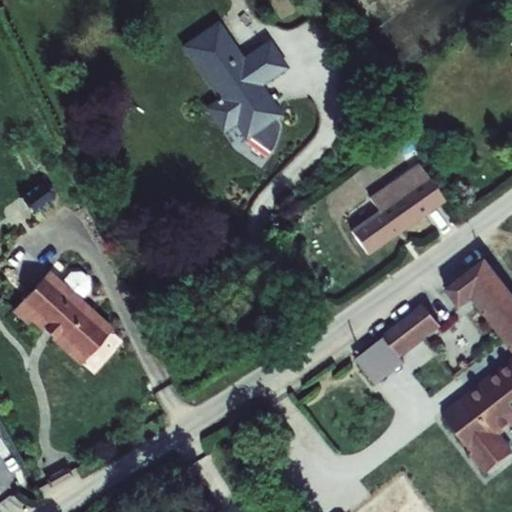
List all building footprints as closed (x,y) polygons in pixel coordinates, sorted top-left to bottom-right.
[(218,23),(181,49),(218,101),(205,110),(223,136),(236,128),(246,143),(249,141),(271,156),(276,146),(279,138),(281,131),(281,127),(278,122),(283,118),(262,88),(289,70),(270,41),(244,59),(218,23)] [(406,138),(396,143),(404,158),(414,153),(406,138)] [(368,259),(445,205),(420,166),(370,200),(378,213),(350,231),(368,259)] [(41,185),(20,200),(26,209),(24,210),(28,215),(31,214),(35,217),(52,204),(53,195),(47,187),(41,185)] [(511,359),(443,412),(473,451),(471,453),(488,475),(511,455),(511,445),(502,433),(511,426),(511,287),(488,255),(445,288),(460,307),(473,297),(511,348),(511,359)] [(61,284),(48,273),(11,315),(26,328),(30,324),(42,336),(44,334),(52,342),(51,344),(80,369),(113,331),(81,302),(61,284)] [(70,274),(61,284),(81,302),(91,292),(90,281),(81,274),(70,274)] [(424,302),(383,334),(385,336),(401,357),(443,325),(424,302)] [(401,357),(385,336),(355,358),(376,385),(406,363),(401,357)]
